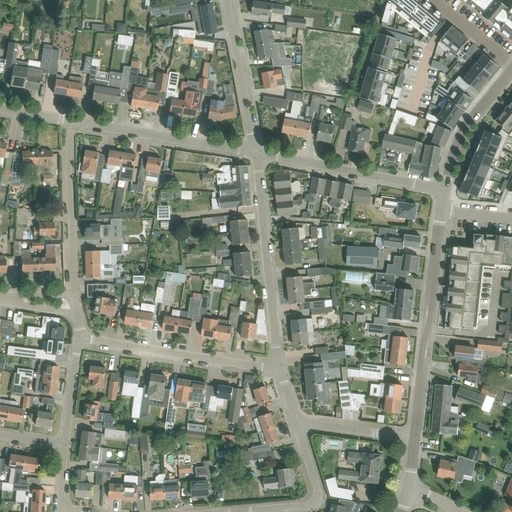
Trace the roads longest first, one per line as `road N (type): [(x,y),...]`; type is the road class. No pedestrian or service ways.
road 1 (unclassified): [(414,438),(441,208)]
road 2 (unclassified): [(256,151),(280,367)]
road 3 (residential): [(280,367),(79,338)]
road 4 (residential): [(444,189),(256,151)]
road 5 (residential): [(256,151),(72,121)]
road 6 (residential): [(71,295),(72,121)]
road 7 (residential): [(256,151),(226,0)]
road 8 (unclassified): [(444,189),(468,122),(511,70)]
